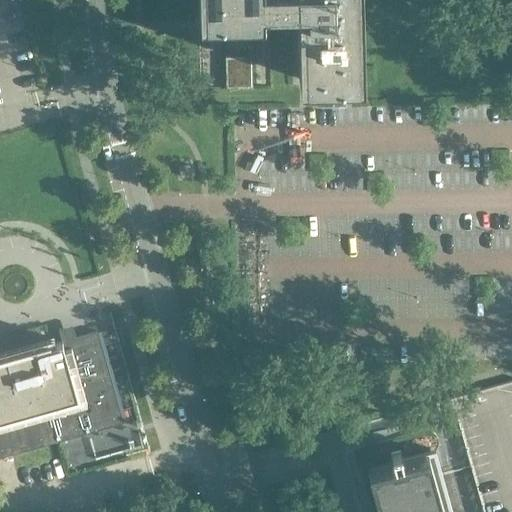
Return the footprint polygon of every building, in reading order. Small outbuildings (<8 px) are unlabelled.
[(198,0),(198,14),(262,12),(262,2),(261,0),(296,0),(298,79),(362,78),(362,76),(357,76),(355,0),(198,0)] [(230,83),(255,83),(254,53),(230,54),(230,83)] [(0,219),(71,202),(55,142),(0,156),(0,219)] [(187,156),(185,146),(176,149),(178,158),(187,156)] [(98,331),(75,338),(74,337),(74,336),(73,336),(73,335),(71,335),(69,335),(68,335),(67,336),(66,337),(66,338),(66,339),(66,340),(52,344),(51,341),(0,355),(0,452),(55,437),(57,441),(91,432),(90,427),(121,418),(122,423),(124,423),(116,394),(111,395),(94,334),(98,333),(98,331)] [(511,511),(511,380),(416,408),(423,432),(425,431),(428,431),(429,431),(432,432),(433,433),(435,435),(436,436),(437,438),(437,439),(437,441),(438,442),(437,443),(437,444),(437,446),(436,447),(435,448),(434,450),(433,451),(429,453),(402,461),(402,460),(369,468),(381,511),(511,511)]
